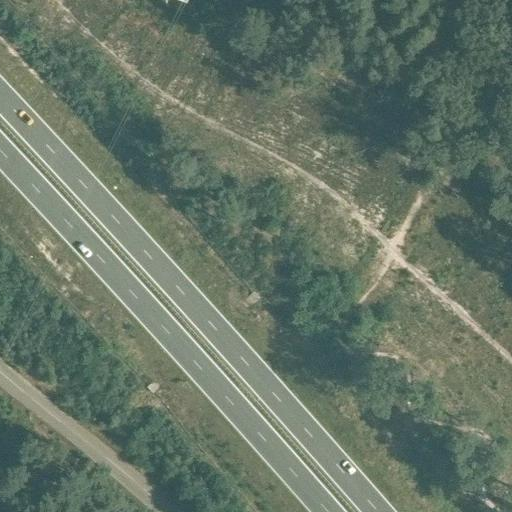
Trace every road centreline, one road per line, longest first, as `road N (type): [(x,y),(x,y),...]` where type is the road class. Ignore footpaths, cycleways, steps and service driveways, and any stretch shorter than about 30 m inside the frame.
road 1 (trunk): [(376,511),(0,97)]
road 2 (trunk): [(0,153),(325,511)]
road 3 (track): [(481,80),(400,239),(356,306)]
road 4 (unclassified): [(169,511),(0,371)]
